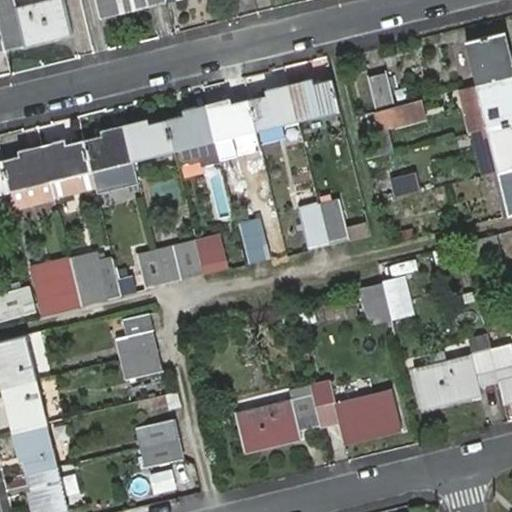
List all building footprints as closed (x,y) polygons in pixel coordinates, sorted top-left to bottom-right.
[(0,14),(0,26),(5,48),(69,32),(62,0),(16,10),(0,14)] [(0,0),(0,14),(16,10),(12,0),(0,0)] [(96,0),(100,15),(161,0),(96,0)] [(510,50),(505,31),(501,33),(505,51),(510,50)] [(501,33),(465,42),(476,85),(511,76),(508,64),(511,63),(511,58),(510,50),(505,51),(501,33)] [(369,80),(376,111),(394,106),(386,75),(369,80)] [(476,85),(462,88),(473,132),(474,132),(511,122),(511,79),(511,76),(476,85)] [(297,120),(339,110),(331,78),(314,83),(312,77),(299,81),(301,86),(289,89),(297,120)] [(299,81),(288,83),(289,89),(301,86),(299,81)] [(289,89),(288,83),(275,86),(277,92),(289,89)] [(248,99),(256,130),(297,120),(289,89),(277,92),(275,86),(264,89),(265,95),(248,99)] [(215,140),(256,130),(248,99),(231,103),(229,98),(217,101),(219,107),(207,109),(215,139),(215,140)] [(418,100),(394,106),(397,118),(421,112),(418,100)] [(217,101),(206,103),(207,108),(207,109),(219,107),(217,101)] [(206,103),(194,107),(196,112),(207,108),(206,103)] [(184,114),(166,119),(174,150),(181,148),(183,157),(191,161),(203,158),(203,160),(219,155),(215,140),(215,139),(207,109),(207,108),(196,112),(194,107),(182,109),(184,114)] [(124,129),(132,160),(174,150),(166,119),(149,123),(148,117),(133,120),(135,127),(124,129)] [(124,128),(124,129),(135,127),(133,120),(122,123),(124,128)] [(511,122),(474,132),(484,176),(498,172),(511,168),(511,122)] [(122,123),(111,127),(112,132),(124,128),(122,123)] [(95,187),(97,193),(138,182),(132,160),(124,129),(124,128),(112,132),(111,127),(100,129),(101,134),(83,139),(91,170),(95,187)] [(54,147),(43,149),(55,197),(95,187),(91,170),(83,139),(66,143),(65,138),(52,140),(54,147)] [(52,140),(41,143),(43,149),(54,147),(52,140)] [(43,149),(41,143),(29,146),(31,151),(43,149)] [(18,156),(2,159),(10,191),(14,209),(55,199),(55,197),(43,149),(31,151),(29,146),(16,149),(18,156)] [(255,153),(235,158),(245,198),(266,193),(255,153)] [(0,193),(10,191),(2,159),(0,159),(0,193)] [(511,168),(498,172),(508,214),(511,212),(511,168)] [(392,177),(396,197),(420,191),(416,172),(392,177)] [(318,204),(313,187),(299,190),(304,208),(318,204)] [(338,199),(318,204),(326,239),(347,234),(338,199)] [(326,239),(318,204),(304,208),(299,209),(308,244),(326,239)] [(269,253),(259,216),(240,221),(250,259),(269,253)] [(220,232),(196,238),(196,239),(204,269),(227,264),(220,232)] [(465,241),(468,258),(499,249),(496,234),(465,241)] [(155,249),(163,280),(204,269),(196,239),(155,249)] [(145,284),(163,280),(155,249),(137,253),(145,284)] [(97,252),(70,258),(82,305),(122,296),(112,254),(99,258),(97,252)] [(82,305),(70,258),(33,267),(46,314),(82,305)] [(391,319),(382,281),(362,287),(371,325),(391,319)] [(0,318),(35,310),(29,285),(0,291),(0,318)] [(114,338),(119,358),(157,349),(152,329),(153,328),(150,312),(122,318),(126,335),(114,338)] [(37,378),(28,334),(0,340),(0,369),(3,369),(7,385),(37,378)] [(478,387),(498,382),(490,349),(488,340),(487,334),(467,338),(471,355),(414,368),(423,406),(479,393),(478,387)] [(511,334),(488,340),(490,349),(511,344),(511,334)] [(498,382),(503,402),(511,399),(511,344),(490,349),(498,382)] [(157,349),(119,358),(124,378),(161,370),(157,349)] [(37,378),(7,385),(11,402),(5,405),(11,431),(48,422),(37,378)] [(7,385),(1,386),(5,405),(11,402),(7,385)] [(312,393),(319,426),(339,421),(344,441),(400,427),(391,390),(336,402),(332,388),(312,393)] [(180,406),(176,391),(165,394),(169,409),(180,406)] [(299,431),(319,426),(312,393),(292,397),(292,401),(235,415),(244,450),(301,437),(299,431)] [(136,427),(141,445),(178,437),(173,419),(136,427)] [(58,465),(48,422),(11,431),(18,455),(24,454),(28,472),(58,465)] [(178,437),(141,445),(147,467),(183,457),(178,437)] [(18,455),(22,473),(28,472),(24,454),(18,455)] [(58,465),(28,472),(32,489),(26,490),(31,511),(58,511),(69,509),(58,465)] [(28,472),(22,473),(26,490),(32,489),(28,472)]
